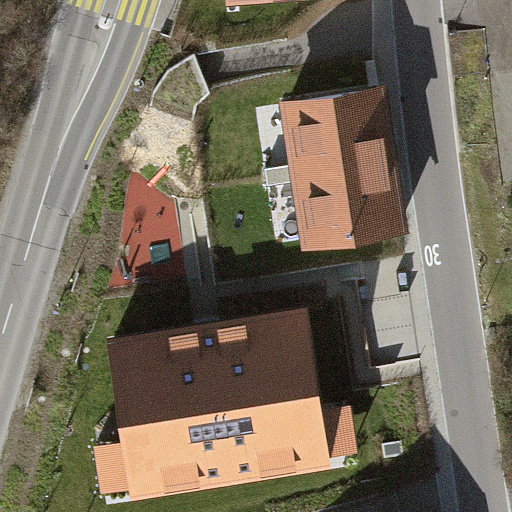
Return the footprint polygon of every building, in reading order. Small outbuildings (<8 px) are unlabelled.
[(380,89),(288,103),(298,170),(392,156),(380,89)] [(392,156),(298,170),(309,238),(401,224),(392,156)] [(320,308),(325,397),(357,395),(352,306),(320,308)] [(305,312),(113,342),(135,484),(327,456),(305,312)] [(357,398),(331,402),(340,452),(367,448),(357,398)]
